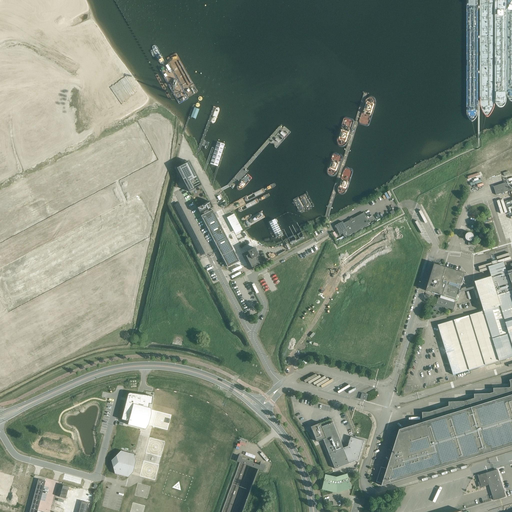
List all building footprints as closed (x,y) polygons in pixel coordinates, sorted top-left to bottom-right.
[(189,162),(182,165),(176,168),(188,192),(201,185),(189,162)] [(483,182),(481,176),(468,180),(470,186),(483,182)] [(509,191),(506,182),(493,187),(496,195),(509,191)] [(197,208),(200,214),(203,212),(208,210),(212,207),(209,201),(204,204),(203,204),(203,203),(200,205),(201,206),(197,208)] [(239,261),(212,210),(209,212),(208,210),(203,212),(204,214),(201,216),(219,251),(221,256),(227,267),(239,261)] [(370,225),(364,213),(344,223),(343,222),(335,226),(340,235),(348,231),(350,235),(370,225)] [(468,241),(469,241),(470,241),(471,241),(472,241),(472,240),(473,240),(473,239),(474,239),(474,238),(474,237),(474,236),(474,235),(473,235),(473,234),(472,234),(472,233),(471,233),(470,233),(469,233),(468,233),(467,233),(467,234),(466,234),(466,235),(465,236),(465,237),(465,238),(466,238),(466,239),(467,240),(467,241),(468,241)] [(259,264),(255,257),(258,255),(254,248),(247,251),(249,255),(246,256),(251,267),(259,264)] [(511,270),(507,272),(504,262),(488,267),(491,276),(475,281),(476,286),(459,291),(460,288),(443,283),(439,295),(441,295),(440,298),(456,303),(459,293),(477,288),(484,311),(438,325),(453,375),(486,365),(486,366),(502,361),(502,360),(511,356),(511,270)] [(460,288),(465,273),(446,267),(442,279),(444,280),(443,283),(460,288)] [(456,303),(440,298),(438,297),(436,304),(435,304),(433,309),(442,312),(444,307),(454,310),(456,303)] [(511,379),(510,380),(511,383),(511,387),(509,388),(493,388),(494,392),(490,393),(474,394),(475,398),(464,401),(449,402),(449,406),(429,412),(422,412),(423,420),(423,422),(400,430),(387,469),(381,467),(377,482),(383,484),(382,486),(511,445),(511,379)] [(124,409),(121,420),(128,421),(127,425),(145,429),(145,428),(145,429),(147,419),(150,408),(150,409),(151,409),(151,408),(148,407),(149,404),(152,404),(153,396),(145,395),(141,394),(141,395),(138,394),(137,394),(130,393),(129,393),(128,393),(128,394),(128,395),(127,395),(127,399),(124,409)] [(322,427),(321,424),(321,423),(311,427),(317,442),(324,439),(336,469),(350,463),(333,422),(322,427)] [(121,451),(111,460),(115,474),(117,474),(119,475),(128,477),(129,476),(128,476),(134,455),(134,454),(130,453),(121,451)] [(238,458),(236,462),(239,463),(240,463),(241,463),(244,464),(247,466),(250,467),(253,468),(254,468),(255,464),(241,459),(242,457),(239,456),(238,457),(238,458)] [(504,492),(498,470),(478,476),(481,486),(489,484),(494,500),(506,497),(504,492)] [(351,487),(349,480),(350,480),(349,478),(348,478),(347,475),(337,478),(326,475),(325,479),(324,481),(325,481),(323,488),(333,490),(333,488),(337,489),(341,488),(342,490),(351,487)] [(38,479),(29,511),(37,511),(45,481),(38,479)] [(86,506),(92,507),(95,495),(89,494),(86,506)]
